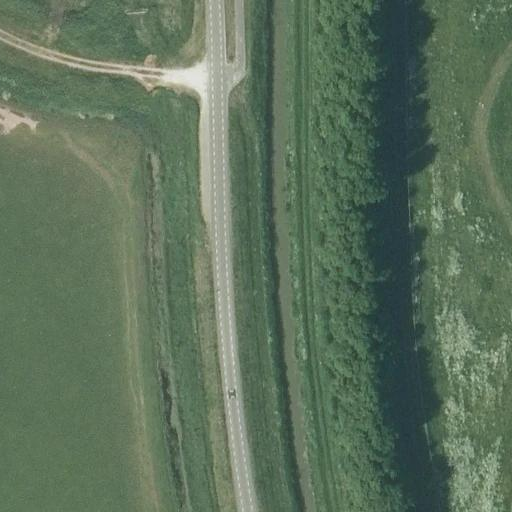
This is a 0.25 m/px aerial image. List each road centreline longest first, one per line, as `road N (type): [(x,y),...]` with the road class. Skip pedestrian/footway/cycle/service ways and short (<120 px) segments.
road 1 (track): [(304,0),(305,269),(346,511)]
road 2 (unclassified): [(244,511),(221,278),(212,0)]
road 3 (track): [(218,117),(193,92),(155,76),(42,51),(0,32)]
